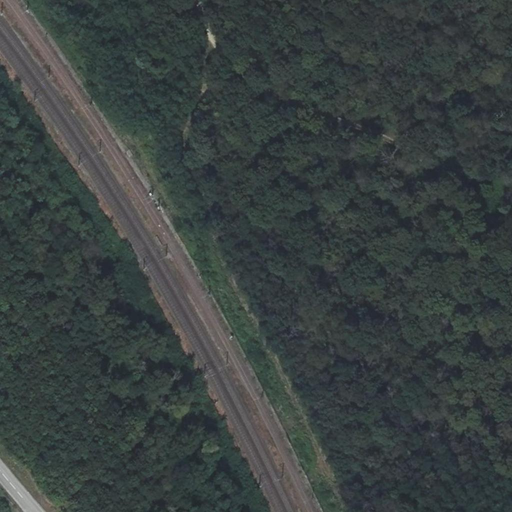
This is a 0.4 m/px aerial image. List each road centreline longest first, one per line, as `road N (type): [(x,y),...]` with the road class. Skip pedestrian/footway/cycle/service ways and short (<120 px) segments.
road 1 (track): [(195,0),(221,53),(245,78),(376,130)]
road 2 (track): [(511,244),(460,175),(376,130)]
road 3 (track): [(376,130),(511,88)]
